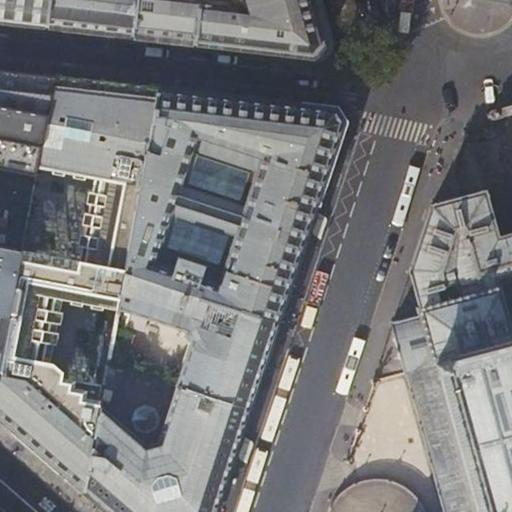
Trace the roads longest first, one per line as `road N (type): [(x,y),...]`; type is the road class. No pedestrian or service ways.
road 1 (secondary): [(405,95),(269,511)]
road 2 (residential): [(0,47),(405,95)]
